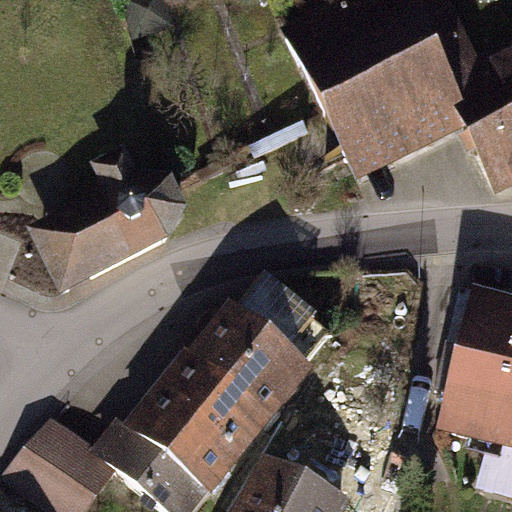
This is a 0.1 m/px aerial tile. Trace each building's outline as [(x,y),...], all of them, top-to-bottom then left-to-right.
[(369,0),(368,0),(287,39),(322,114),(290,129),(311,174),(459,104),(453,92),(478,81),(441,5),(384,32),(369,0)] [(511,64),(478,81),(453,92),(459,104),(472,131),(499,189),(511,183),(511,64)] [(105,203),(32,240),(65,308),(175,254),(193,223),(179,191),(146,186),(129,158),(94,175),(105,203)] [(127,427),(206,488),(304,362),(283,345),(309,311),(262,275),(235,310),(225,302),(127,427)] [(432,426),(511,446),(511,293),(471,283),(432,426)] [(186,511),(206,488),(127,427),(115,417),(88,452),(42,417),(0,469),(0,487),(31,511),(81,511),(107,479),(149,511),(186,511)] [(332,511),(342,494),(259,451),(226,511),(332,511)]
